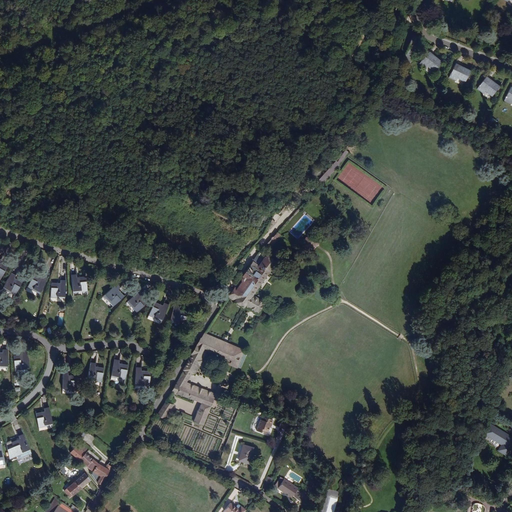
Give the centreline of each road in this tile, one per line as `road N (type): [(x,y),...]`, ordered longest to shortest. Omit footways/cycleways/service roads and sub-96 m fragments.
road 1 (track): [(75,47),(191,198),(251,225)]
road 2 (residential): [(0,233),(206,298),(213,308)]
road 3 (track): [(191,198),(0,125)]
road 4 (residential): [(137,435),(245,485),(278,511)]
road 5 (residential): [(137,435),(213,308)]
road 6 (residential): [(419,0),(430,39),(511,71)]
